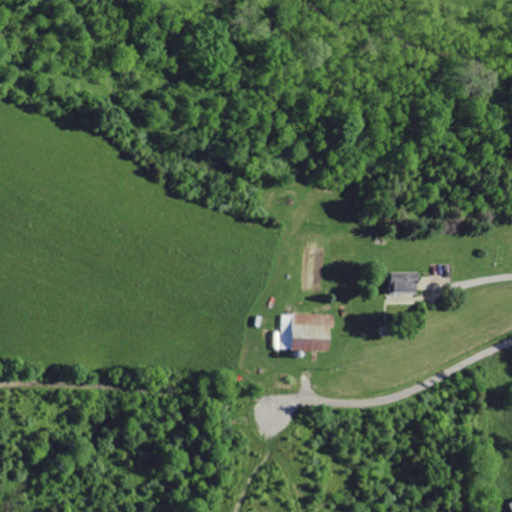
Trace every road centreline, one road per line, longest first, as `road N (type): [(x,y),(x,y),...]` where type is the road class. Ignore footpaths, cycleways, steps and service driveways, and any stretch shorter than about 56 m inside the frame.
road 1 (track): [(0,377),(107,378),(209,390),(225,403)]
road 2 (residential): [(309,394),(340,404),(391,398),(511,344)]
